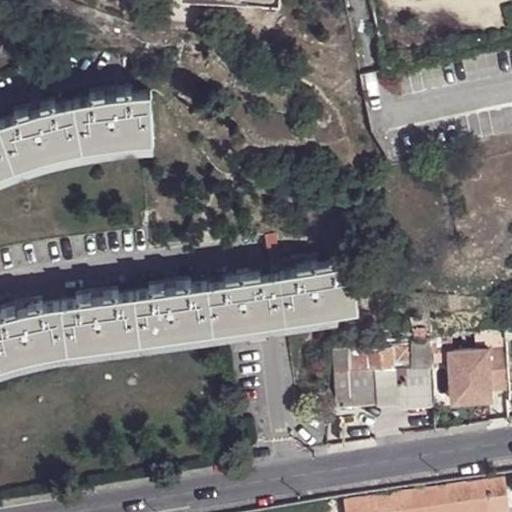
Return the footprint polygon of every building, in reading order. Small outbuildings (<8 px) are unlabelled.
[(86,90),(87,96),(128,91),(128,86),(107,87),(86,90)] [(0,172),(20,164),(59,153),(99,145),(149,140),(148,90),(128,91),(87,96),(78,97),(70,98),(61,100),(53,102),(14,112),(0,117),(0,172)] [(12,106),(14,112),(53,102),(52,96),(12,106)] [(0,359),(4,358),(19,354),(29,351),(46,348),(58,346),(69,344),(209,328),(268,321),(353,311),(347,262),(312,267),(303,268),(263,273),(245,275),(233,276),(186,282),(145,286),(115,291),(71,295),(40,300),(29,301),(19,303),(12,305),(0,308),(0,359)] [(145,281),(145,286),(186,282),(185,276),(145,281)] [(71,290),(71,295),(115,291),(114,285),(71,290)] [(0,302),(0,308),(12,305),(19,303),(29,301),(40,300),(38,293),(17,297),(0,302)] [(0,367),(8,364),(23,360),(35,356),(48,354),(60,352),(72,350),(209,333),(209,328),(69,344),(58,346),(46,348),(29,351),(19,354),(4,358),(0,359),(0,367)] [(417,340),(411,340),(411,344),(346,347),(346,369),(397,366),(411,364),(410,355),(418,353),(417,340)] [(346,347),(328,349),(329,400),(372,397),(373,405),(399,405),(397,366),(346,369),(346,347)] [(488,351),(447,351),(448,400),(489,399),(489,391),(488,354),(488,351)] [(505,390),(504,353),(488,354),(489,391),(505,390)] [(485,511),(482,485),(340,504),(341,511),(485,511)]
